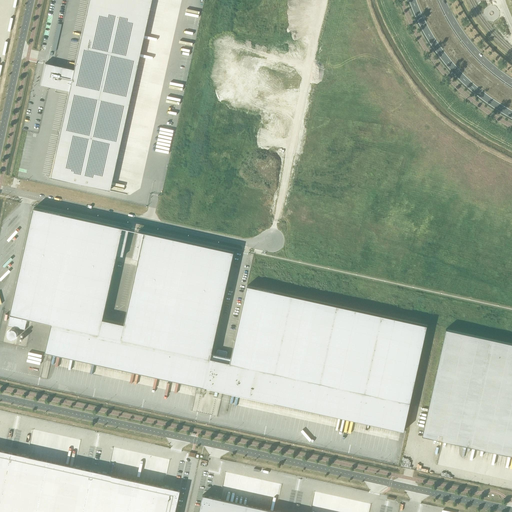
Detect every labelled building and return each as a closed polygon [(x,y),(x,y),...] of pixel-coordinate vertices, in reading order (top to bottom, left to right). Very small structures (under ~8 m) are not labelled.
[(109,191),(150,0),(88,0),(73,69),(62,67),(45,63),(40,85),(57,89),(68,91),(49,177),(109,191)] [(211,353),(234,252),(138,231),(132,259),(138,260),(124,324),(103,319),(117,255),(123,257),(129,229),(34,208),(11,312),(10,314),(8,326),(25,330),(27,318),(52,323),(46,352),(207,387),(207,388),(208,388),(208,387),(214,389),(215,389),(223,391),(314,411),(404,431),(427,325),(247,286),(231,358),(225,356),(226,352),(218,351),(217,355),(211,353)] [(9,337),(11,338),(13,338),(15,338),(17,336),(18,334),(17,332),(16,329),(14,328),(11,328),(9,329),(8,331),(7,333),(8,335),(9,337)] [(511,343),(446,329),(428,408),(422,436),(424,436),(424,435),(434,437),(442,439),(511,454),(511,343)] [(175,511),(180,490),(0,449),(0,511),(175,511)] [(277,511),(276,511),(275,511),(219,499),(212,498),(212,497),(203,495),(200,505),(198,511),(277,511)] [(388,502),(387,503),(387,504),(388,505),(388,506),(389,507),(389,508),(390,508),(391,509),(392,509),(393,509),(394,509),(395,509),(396,509),(396,508),(397,508),(397,507),(398,507),(398,506),(399,505),(399,504),(399,503),(399,502),(399,501),(398,501),(398,500),(397,499),(396,498),(395,498),(394,498),(393,498),(392,498),(391,498),(390,499),(389,499),(389,500),(388,500),(388,501),(388,502)]
